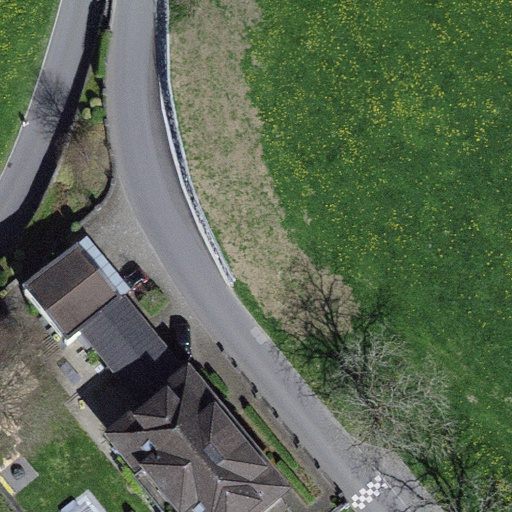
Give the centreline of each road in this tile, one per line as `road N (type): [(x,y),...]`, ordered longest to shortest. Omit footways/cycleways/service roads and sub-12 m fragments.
road 1 (residential): [(136,0),(127,79),(143,184),(182,277),(379,511)]
road 2 (residential): [(80,0),(48,126),(0,221)]
